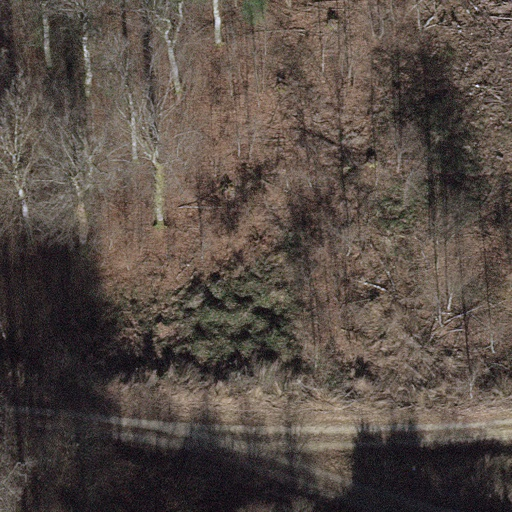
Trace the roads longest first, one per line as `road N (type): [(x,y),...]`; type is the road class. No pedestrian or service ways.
road 1 (track): [(206,425),(511,418)]
road 2 (track): [(206,425),(462,511)]
road 3 (track): [(0,404),(206,425)]
